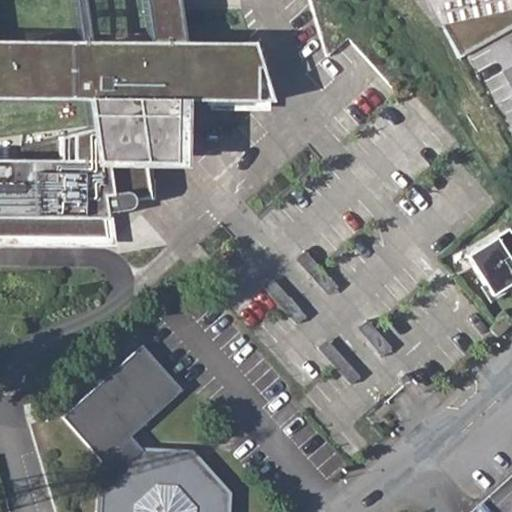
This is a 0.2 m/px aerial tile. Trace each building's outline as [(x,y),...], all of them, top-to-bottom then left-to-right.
[(0,0),(0,97),(84,99),(88,127),(55,136),(55,157),(0,156),(0,235),(105,237),(102,218),(103,218),(102,211),(123,208),(125,207),(127,206),(128,203),(129,199),(151,196),(151,166),(183,167),(185,99),(270,101),(252,42),(182,41),(176,0),(0,0)] [(511,233),(508,228),(465,255),(490,295),(511,281),(511,233)] [(337,287),(304,250),(294,259),(328,296),(337,287)] [(305,316),(272,279),(263,287),(296,324),(305,316)] [(391,348),(366,319),(357,328),(382,356),(391,348)] [(360,376),(326,339),(317,347),(351,384),(360,376)] [(95,472),(95,477),(97,481),(101,485),(98,488),(96,511),(224,511),(226,494),(188,453),(140,451),(127,438),(179,392),(139,347),(59,419),(98,463),(95,472)]
